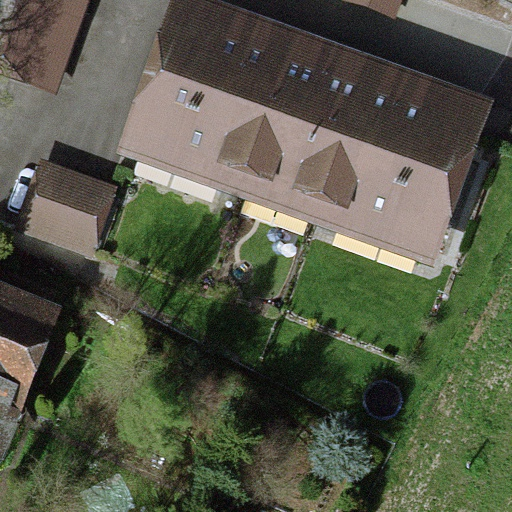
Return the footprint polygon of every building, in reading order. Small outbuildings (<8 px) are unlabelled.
[(0,0),(0,59),(6,62),(28,0),(0,0)] [(84,0),(28,0),(6,62),(56,80),(84,0)] [(451,138),(196,45),(161,141),(416,234),(451,138)] [(108,192),(43,169),(21,229),(87,252),(108,192)] [(49,321),(0,302),(0,394),(19,402),(49,321)]
